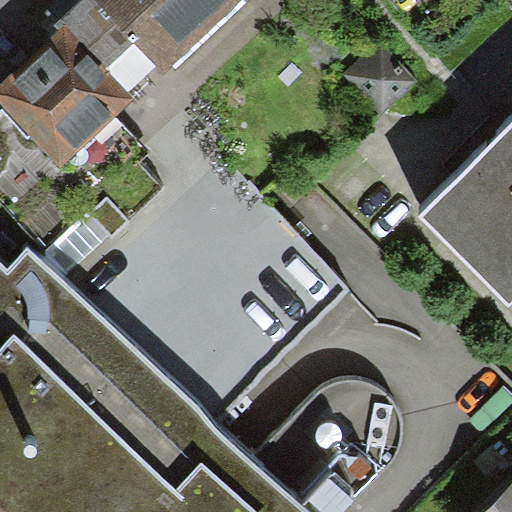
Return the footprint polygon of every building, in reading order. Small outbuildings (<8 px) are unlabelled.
[(59,16),(0,71),(0,84),(38,124),(28,134),(3,108),(0,111),(0,197),(46,245),(87,206),(112,232),(169,178),(142,150),(152,141),(112,99),(214,0),(60,0),(52,8),(59,16)] [(52,8),(60,0),(47,0),(45,3),(52,8)] [(386,46),(361,76),(399,109),(425,80),(386,46)] [(511,116),(419,210),(506,297),(511,290),(511,116)] [(226,177),(121,282),(243,405),(362,287),(281,205),(267,219),(226,177)] [(315,511),(328,501),(255,426),(231,405),(203,391),(28,232),(9,251),(0,240),(0,511),(315,511)] [(511,511),(511,482),(481,511),(511,511)]
